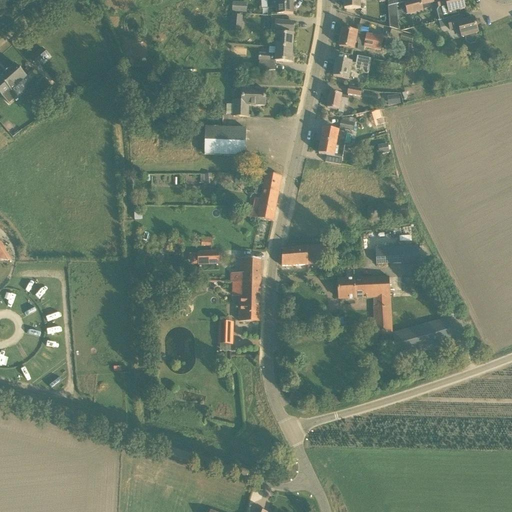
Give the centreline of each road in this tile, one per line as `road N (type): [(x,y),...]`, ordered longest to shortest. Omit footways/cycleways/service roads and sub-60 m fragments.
road 1 (residential): [(290,431),(265,377),(265,306),(326,0)]
road 2 (unclassified): [(0,394),(252,471)]
road 3 (unclassified): [(378,401),(511,352)]
